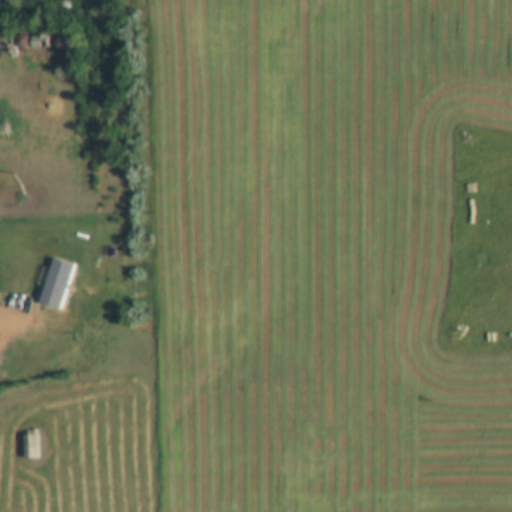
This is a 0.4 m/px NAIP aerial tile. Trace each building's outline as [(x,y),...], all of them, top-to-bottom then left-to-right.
[(72,0),(58,0),(58,8),(72,8),(72,0)] [(24,36),(16,36),(16,47),(25,47),(24,36)] [(46,46),(45,36),(31,37),(31,47),(46,46)] [(57,62),(62,71),(71,65),(65,57),(57,62)] [(61,309),(72,263),(51,258),(40,304),(61,309)] [(23,460),(37,460),(37,435),(23,435),(23,460)]
